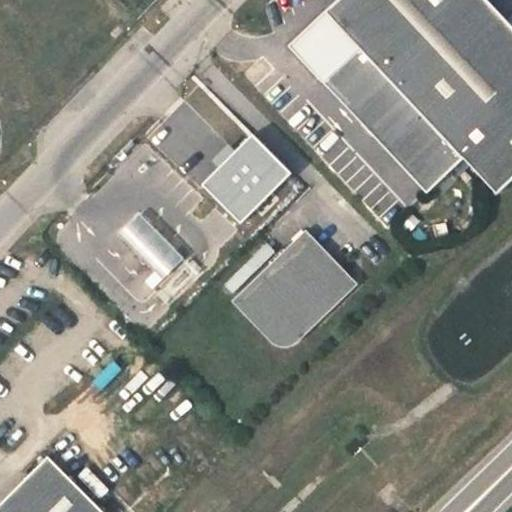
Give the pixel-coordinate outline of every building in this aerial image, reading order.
[(498,195),(511,181),(511,27),(486,0),(340,0),(327,12),(361,48),(325,83),(427,192),(464,159),(498,195)] [(293,174),(254,135),(203,185),(242,225),(293,174)] [(141,214),(119,235),(163,279),(184,258),(141,214)] [(307,236),(239,300),(269,332),(270,334),(272,337),(275,340),(278,342),(281,343),(285,344),(288,343),(293,342),(295,340),(298,337),(300,334),(300,333),(301,330),(301,326),(301,324),(300,321),(299,318),(298,317),(319,297),(329,307),(353,285),(307,236)] [(300,334),(298,337),(329,307),(319,297),(298,317),(299,318),(300,321),(301,324),(301,326),(301,330),(300,333),(300,334)] [(17,485),(0,502),(0,511),(105,511),(47,455),(17,485)]
